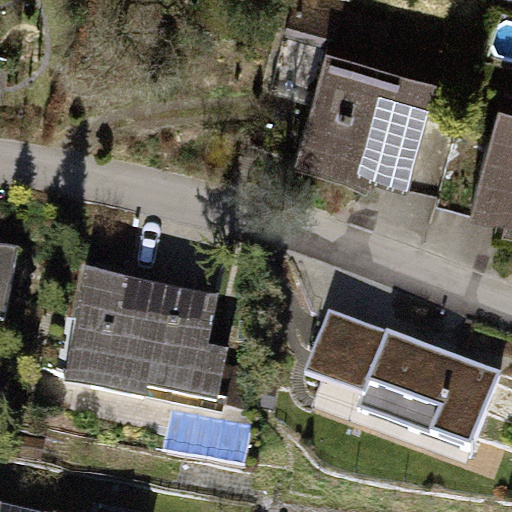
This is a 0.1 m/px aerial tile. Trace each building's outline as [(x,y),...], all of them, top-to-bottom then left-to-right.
[(327,38),(336,0),(301,0),(294,29),(327,38)] [(441,71),(336,40),(331,53),(289,41),(276,84),(319,97),(301,156),(371,176),(374,166),(409,176),(441,71)] [(511,98),(505,97),(474,204),(511,214),(511,98)] [(21,255),(0,250),(0,338),(2,325),(8,326),(21,255)] [(222,297),(94,272),(71,386),(146,402),(151,390),(221,405),(232,353),(211,350),(222,297)] [(474,459),(505,378),(390,336),(386,348),(329,327),(309,382),(325,388),(321,400),(362,415),(361,418),(474,459)]
